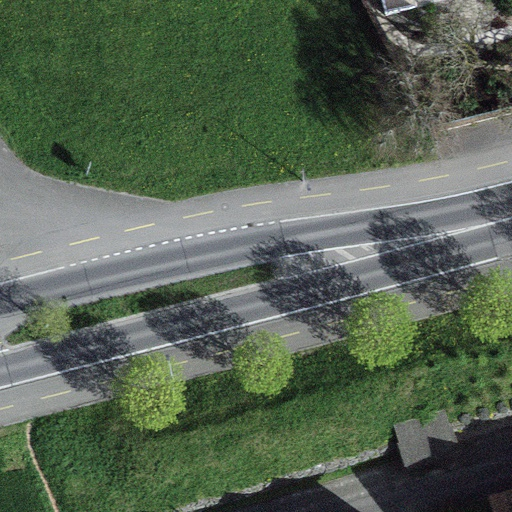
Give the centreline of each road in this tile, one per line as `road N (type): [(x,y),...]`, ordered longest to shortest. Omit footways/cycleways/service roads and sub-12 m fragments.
road 1 (primary): [(0,370),(349,277),(482,224)]
road 2 (primary): [(482,224),(259,243),(0,304)]
